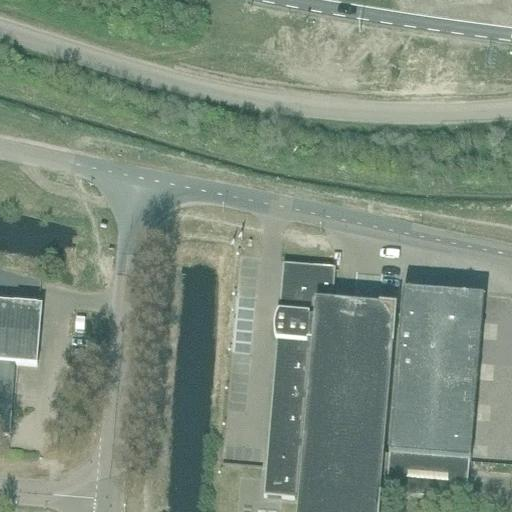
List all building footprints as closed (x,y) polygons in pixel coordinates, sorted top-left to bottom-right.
[(333,307),(336,271),(283,267),(279,319),(284,320),(283,339),(277,338),(263,498),(299,502),(298,511),(379,511),(381,499),(380,499),(392,350),(393,350),(397,310),(379,309),(379,311),(333,307)] [(393,417),(474,423),(483,314),(484,314),(485,300),(431,296),(431,297),(424,296),(403,294),(393,417)] [(42,308),(38,308),(0,304),(0,436),(9,438),(15,366),(37,368),(42,308)] [(393,417),(389,458),(469,465),(470,465),(474,423),(393,417)] [(466,505),(469,465),(389,458),(386,498),(466,505)]
